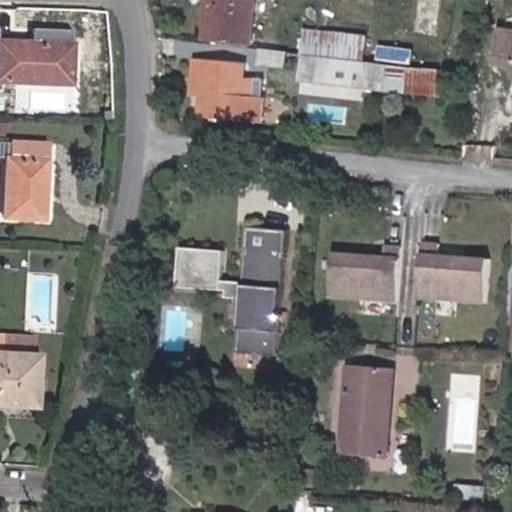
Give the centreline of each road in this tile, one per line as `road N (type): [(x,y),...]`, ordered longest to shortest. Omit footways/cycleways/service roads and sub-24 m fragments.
road 1 (unclassified): [(138,0),(128,159),(60,485)]
road 2 (unknown): [(466,511),(479,364)]
